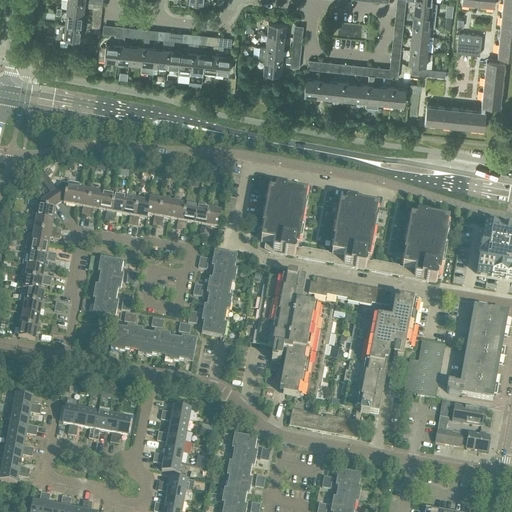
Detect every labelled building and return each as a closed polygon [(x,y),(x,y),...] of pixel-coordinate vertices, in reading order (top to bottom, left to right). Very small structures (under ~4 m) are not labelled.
[(89,7),(90,7),(93,7),(102,8),(102,4),(67,0),(66,12),(83,14),(83,7),(89,7)] [(511,0),(503,0),(501,24),(497,56),(511,57),(511,0)] [(414,14),(436,16),(437,4),(433,3),(415,1),(414,14)] [(406,5),(397,4),(396,19),(405,20),(406,5)] [(100,24),(91,23),(87,22),(87,21),(82,21),(83,14),(66,12),(65,24),(67,24),(99,28),(100,24)] [(436,16),(414,14),(413,26),(430,27),(430,28),(435,28),(436,16)] [(286,24),(269,23),(268,34),(285,36),(286,24)] [(90,32),(99,33),(99,28),(67,24),(65,24),(64,24),(63,37),(58,37),(57,43),(78,45),(78,39),(80,39),(81,31),(85,31),(85,32),(86,32),(86,31),(90,31),(90,32)] [(100,49),(99,49),(98,59),(117,61),(119,35),(120,26),(116,26),(115,35),(115,39),(114,39),(114,40),(114,44),(106,43),(105,47),(101,46),(100,49)] [(125,26),(120,26),(119,35),(117,61),(129,63),(131,45),(124,44),(124,40),(123,40),(125,26)] [(295,26),(294,34),(303,34),(303,27),(295,26)] [(412,38),(429,40),(430,28),(430,27),(413,26),(412,38)] [(149,38),(150,29),(145,29),(144,38),(143,47),(142,64),(141,72),(153,73),(154,65),(156,48),(148,47),(149,43),(148,43),(149,38)] [(404,30),(395,29),(393,44),(402,45),(404,30)] [(166,31),(165,34),(164,34),(163,49),(156,48),(154,65),(166,67),(168,49),(169,40),(170,31),(166,31)] [(174,41),(175,32),(170,31),(169,40),(168,49),(166,67),(179,68),(181,51),(173,50),(173,46),(173,45),(173,41),(174,41)] [(189,47),(188,52),(181,51),(179,68),(191,69),(195,34),(190,34),(189,43),(190,43),(189,47)] [(195,34),(191,69),(203,71),(205,53),(198,53),(199,48),(198,48),(198,44),(199,34),(195,34)] [(285,36),(268,34),(266,47),(283,49),(285,36)] [(457,53),(480,56),(482,36),(459,34),(457,53)] [(46,36),(45,44),(52,45),(53,37),(46,36)] [(217,55),(218,46),(219,36),(215,36),(214,46),(214,50),(213,50),(212,54),(205,53),(203,71),(216,72),(217,55)] [(429,40),(412,38),(411,50),(427,52),(429,40)] [(302,43),(293,42),(292,58),(300,59),(302,43)] [(129,63),(142,64),(143,47),(131,45),(129,63)] [(223,47),(218,46),(217,55),(216,72),(228,73),(230,56),(223,55),(223,47)] [(260,50),(259,59),(265,60),(282,62),(291,63),(292,58),(288,57),(289,57),(283,56),(283,49),(266,47),(260,46),(260,50)] [(408,66),(412,68),(425,69),(427,52),(411,50),(409,63),(408,63),(408,66)] [(401,53),(392,53),(390,68),(399,69),(401,53)] [(263,79),(280,80),(282,62),(265,60),(263,79)] [(316,69),(317,61),(307,60),(306,68),(316,69)] [(500,107),(504,62),(486,60),(481,105),(500,107)] [(342,63),(326,62),(325,70),(341,72),(342,63)] [(366,66),(350,64),(349,73),(365,74),(366,66)] [(390,68),(375,67),(374,75),(390,77),(390,68)] [(412,68),(411,74),(445,78),(446,71),(443,71),(425,69),(412,68)] [(306,78),(305,95),(317,96),(319,80),(306,78)] [(330,97),(331,81),(319,80),(317,96),(330,97)] [(342,99),(344,82),(331,81),(330,97),(342,99)] [(354,100),(356,83),(344,82),(342,99),(354,100)] [(366,101),(368,85),(356,83),(354,100),(366,101)] [(379,102),(381,86),(368,85),(366,101),(379,102)] [(391,104),(393,87),(381,86),(379,102),(391,104)] [(404,105),(405,89),(393,87),(391,104),(404,105)] [(485,111),(426,104),(424,123),(483,129),(485,111)] [(38,178),(33,182),(37,188),(43,184),(38,178)] [(67,183),(67,185),(60,184),(59,189),(50,195),(58,206),(62,202),(64,203),(63,205),(75,207),(79,190),(79,185),(67,183)] [(263,228),(261,243),(266,244),(265,249),(272,250),(272,251),(273,253),(279,254),(279,255),(293,258),(295,257),(297,257),(298,259),(334,266),(334,267),(349,270),(349,269),(364,271),(366,270),(368,270),(369,272),(405,279),(405,280),(420,283),(420,282),(435,285),(437,283),(437,280),(436,278),(435,278),(435,275),(439,276),(447,237),(446,237),(448,222),(427,218),(418,216),(416,217),(416,220),(410,219),(404,255),(405,255),(402,269),(399,268),(399,267),(372,262),(372,263),(369,263),(376,224),(375,224),(378,209),(356,205),(356,204),(347,203),(345,204),(345,207),(340,206),(333,241),(334,241),(332,256),(328,255),(328,254),(302,249),(301,250),(298,250),(305,211),(304,211),(307,196),(286,192),(286,191),(276,189),(275,191),(274,194),(269,193),(262,228),(263,228)] [(85,219),(90,192),(79,190),(75,207),(83,208),(81,218),(85,219)] [(99,211),(102,195),(90,192),(85,219),(90,219),(92,210),(99,211)] [(58,206),(50,195),(42,201),(40,208),(38,207),(36,220),(53,223),(55,210),(53,210),(53,208),(58,206)] [(102,195),(99,211),(106,213),(104,222),(109,223),(114,197),(102,195)] [(114,224),(115,214),(123,216),(126,199),(114,197),(109,223),(114,224)] [(175,198),(174,204),(171,221),(178,222),(176,231),(181,232),(186,206),(179,205),(180,199),(175,198)] [(133,227),(138,201),(126,199),(123,216),(130,217),(128,226),(133,227)] [(150,199),(149,203),(147,216),(154,218),(152,227),(157,228),(162,202),(150,199)] [(139,219),(147,220),(147,216),(149,203),(138,201),(133,227),(137,228),(139,219)] [(162,202),(157,228),(162,229),(163,219),(171,221),(174,204),(162,202)] [(236,204),(227,202),(223,224),(232,226),(236,204)] [(186,206),(181,232),(185,233),(187,224),(194,225),(197,208),(186,206)] [(197,208),(194,225),(201,226),(200,236),(204,236),(209,210),(197,208)] [(211,228),(218,229),(221,212),(209,210),(204,236),(209,237),(211,228)] [(53,223),(36,220),(34,231),(60,236),(61,231),(52,230),(53,223)] [(478,262),(476,275),(511,280),(511,234),(484,230),(484,231),(478,262)] [(60,236),(34,231),(31,243),(48,246),(50,239),(59,241),(60,236)] [(27,242),(25,254),(29,255),(56,260),(56,255),(47,253),(48,246),(31,243),(27,242)] [(214,253),(211,268),(214,269),(214,266),(234,270),(237,257),(220,254),(214,253)] [(56,260),(29,255),(27,267),(44,270),(45,263),(55,264),(56,260)] [(120,263),(100,259),(98,273),(101,273),(123,278),(123,275),(121,275),(123,264),(120,263)] [(235,284),(237,271),(234,270),(214,266),(214,269),(212,280),(232,284),(235,284)] [(44,270),(27,267),(25,278),(25,279),(51,283),(52,279),(43,277),(44,270)] [(118,290),(120,291),(123,278),(101,273),(98,287),(118,290)] [(261,299),(259,311),(261,311),(259,322),(257,333),(255,332),(253,344),(260,346),(271,348),(274,348),(271,362),(275,363),(275,365),(280,366),(282,354),(282,353),(283,349),(280,348),(281,344),(275,342),(274,347),(267,346),(268,340),(272,341),(273,337),(274,337),(274,336),(273,336),(275,326),(276,326),(276,325),(275,325),(277,314),(278,315),(278,314),(277,313),(278,309),(274,309),(275,302),(277,303),(277,302),(275,301),(276,298),(276,295),(280,296),(281,292),(282,292),(282,291),(281,291),(283,281),(295,283),(296,279),(296,277),(287,276),(286,280),(268,277),(266,288),(263,287),(261,298),(261,299)] [(19,277),(17,290),(27,291),(40,293),(41,286),(50,288),(51,283),(25,279),(25,278),(19,277)] [(276,295),(276,298),(275,301),(277,302),(277,303),(275,302),(274,309),(278,309),(277,313),(278,314),(278,315),(277,314),(275,325),(276,325),(276,326),(275,326),(273,336),(274,336),(274,337),(273,337),(272,341),(268,340),(267,346),(274,347),(275,342),(281,344),(280,348),(283,349),(282,353),(282,354),(286,355),(279,391),(283,392),(282,396),(296,399),(296,398),(298,398),(299,388),(298,388),(299,387),(300,387),(300,383),(304,384),(305,378),(304,377),(304,376),(306,377),(307,370),(303,370),(304,366),(302,366),(303,365),(304,365),(306,355),(305,354),(305,353),(306,353),(308,343),(307,343),(307,342),(308,342),(309,338),(313,339),(314,333),(312,333),(312,332),(314,332),(315,326),(311,325),(312,321),(311,321),(311,320),(312,320),(314,310),(313,310),(313,308),(301,306),(305,281),(296,279),(295,283),(283,281),(281,291),(282,291),(282,292),(281,292),(280,296),(276,295)] [(326,298),(326,296),(337,298),(340,284),(317,279),(316,284),(315,288),(314,292),(313,296),(326,298)] [(230,297),(232,284),(212,280),(209,280),(206,295),(209,296),(209,293),(230,297)] [(348,300),(347,302),(359,304),(362,288),(340,284),(337,298),(339,298),(348,300)] [(119,303),(116,302),(117,298),(118,290),(98,287),(95,286),(93,298),(93,300),(95,301),(118,305),(119,303)] [(384,298),(385,292),(362,288),(359,304),(371,306),(371,304),(382,306),(384,298)] [(25,303),(44,307),(45,302),(42,301),(44,294),(40,293),(27,291),(25,303)] [(208,298),(207,307),(227,311),(230,311),(232,298),(230,297),(209,293),(209,296),(208,298)] [(389,307),(390,299),(384,298),(382,306),(389,307)] [(95,301),(93,314),(116,318),(118,305),(95,301)] [(396,342),(397,342),(403,343),(402,348),(405,349),(407,338),(406,338),(406,337),(407,337),(409,327),(408,327),(408,326),(409,326),(411,316),(410,316),(410,315),(411,315),(413,305),(412,305),(412,304),(399,301),(398,306),(394,305),(391,323),(378,321),(377,322),(376,321),(374,331),(375,332),(375,333),(374,332),(374,336),(370,336),(368,342),(370,342),(370,343),(368,343),(367,349),(371,350),(370,354),(371,354),(371,355),(370,355),(368,365),(369,365),(369,366),(368,366),(366,376),(367,376),(367,377),(366,377),(365,381),(361,380),(360,387),(362,387),(361,388),(360,388),(359,394),(363,395),(362,399),(363,399),(363,400),(362,400),(360,410),(368,411),(370,412),(369,415),(378,417),(390,350),(394,351),(395,349),(396,342)] [(44,307),(25,303),(22,315),(39,318),(41,310),(43,311),(44,307)] [(396,342),(395,349),(394,351),(392,364),(397,365),(397,363),(402,363),(404,349),(406,350),(409,350),(418,305),(412,304),(412,305),(413,305),(411,315),(410,315),(410,316),(411,316),(409,326),(408,326),(408,327),(409,327),(407,337),(406,337),(406,338),(407,338),(405,349),(402,348),(403,343),(397,342),(396,342)] [(225,325),(227,311),(207,307),(204,307),(202,321),(225,325)] [(458,393),(459,393),(462,394),(464,396),(466,397),(467,397),(492,402),(493,397),(496,397),(499,378),(497,378),(498,368),(501,368),(505,349),(502,349),(504,339),(507,340),(510,321),(507,320),(508,315),(486,311),(486,308),(478,307),(478,309),(473,309),(459,386),(447,384),(446,391),(446,392),(446,393),(446,394),(447,394),(447,395),(448,395),(448,396),(449,396),(457,398),(458,398),(458,393)] [(305,354),(306,355),(304,365),(303,365),(302,366),(304,366),(303,370),(307,370),(306,377),(304,376),(304,377),(305,378),(304,384),(300,383),(300,387),(299,387),(298,388),(299,388),(298,398),(296,398),(296,399),(315,403),(317,391),(320,392),(324,368),(322,368),(326,347),(328,347),(332,324),(330,323),(332,312),(313,308),(313,310),(314,310),(312,320),(311,320),(311,321),(312,321),(311,325),(315,326),(314,332),(312,332),(312,333),(314,333),(313,339),(309,338),(308,342),(307,342),(307,343),(308,343),(306,353),(305,353),(305,354)] [(39,318),(22,315),(20,326),(40,330),(41,325),(38,325),(39,318)] [(346,315),(345,322),(354,323),(355,317),(346,315)] [(359,317),(357,328),(354,328),(350,351),(352,352),(348,373),(346,372),(341,396),(344,396),(342,408),(357,410),(355,420),(361,421),(362,416),(369,417),(369,415),(370,412),(368,411),(360,410),(362,400),(363,400),(363,399),(362,399),(363,395),(359,394),(360,388),(361,388),(362,387),(360,387),(361,380),(365,381),(366,377),(367,377),(367,376),(366,376),(368,366),(369,366),(369,365),(368,365),(370,355),(371,355),(371,354),(370,354),(371,350),(367,349),(368,343),(370,343),(370,342),(368,342),(370,336),(374,336),(374,332),(375,333),(375,332),(374,331),(376,321),(377,322),(378,321),(359,317)] [(225,339),(227,325),(225,325),(202,321),(201,323),(203,324),(202,335),(225,339)] [(28,340),(35,342),(36,334),(39,335),(40,330),(20,326),(18,339),(20,339),(28,340)] [(111,351),(120,353),(124,354),(124,352),(125,351),(128,331),(127,330),(120,329),(115,328),(111,351)] [(142,330),(127,328),(127,330),(128,331),(125,351),(138,353),(142,333),(142,330)] [(137,356),(151,358),(151,356),(155,336),(153,335),(142,333),(138,353),(137,356)] [(154,333),(153,335),(155,336),(151,356),(165,358),(169,338),(169,336),(154,333)] [(180,341),(169,338),(165,358),(165,361),(178,363),(179,361),(182,341),(180,341)] [(181,338),(180,341),(182,341),(179,361),(193,364),(197,341),(181,338)] [(409,361),(403,394),(420,397),(425,398),(435,400),(445,347),(421,343),(418,363),(409,361)] [(32,399),(15,396),(13,407),(40,412),(41,408),(32,406),(32,399)] [(11,417),(29,421),(30,414),(39,416),(40,412),(13,407),(11,417)] [(161,417),(188,422),(190,412),(173,408),(172,415),(162,413),(161,417)] [(453,418),(463,420),(462,425),(482,429),(484,412),(460,408),(455,408),(453,418)] [(66,409),(63,425),(70,427),(68,436),(72,437),(77,411),(66,409)] [(84,429),(87,412),(77,411),(72,437),(76,438),(78,428),(84,429)] [(292,411),(289,427),(312,431),(314,418),(304,416),(304,413),(292,411)] [(87,412),(84,429),(91,430),(89,440),(93,441),(98,414),(87,412)] [(106,433),(109,416),(98,414),(93,441),(97,442),(99,432),(106,433)] [(109,416),(106,433),(112,434),(111,444),(114,445),(119,418),(109,416)] [(29,421),(11,417),(9,428),(36,433),(37,429),(27,427),(29,421)] [(169,429),(186,433),(188,422),(161,417),(161,421),(170,423),(169,429)] [(314,418),(312,431),(334,436),(337,419),(326,417),(325,419),(314,418)] [(119,446),(120,440),(120,436),(127,437),(130,420),(119,418),(114,445),(119,446)] [(440,418),(435,444),(461,449),(461,448),(466,449),(466,451),(486,455),(489,439),(485,438),(486,434),(480,433),(479,437),(468,435),(468,438),(463,437),(463,436),(445,433),(448,420),(440,418)] [(354,425),(347,424),(347,421),(337,419),(334,436),(357,440),(360,426),(354,425)] [(26,435),(35,437),(36,433),(9,428),(7,438),(25,442),(26,435)] [(157,438),(184,443),(186,433),(169,429),(168,436),(158,434),(157,438)] [(254,453),(256,441),(233,437),(231,451),(233,451),(256,455),(257,453),(254,453)] [(33,450),(24,448),(25,442),(7,438),(5,449),(32,454),(33,450)] [(165,451),(182,454),(184,443),(157,438),(157,442),(166,444),(165,451)] [(32,454),(5,449),(3,460),(21,463),(22,457),(32,458),(32,454)] [(164,458),(154,456),(153,460),(180,465),(182,454),(165,451),(164,458)] [(233,451),(231,465),(251,469),(254,469),(256,455),(233,451)] [(21,463),(3,460),(1,470),(28,475),(29,471),(20,469),(21,463)] [(152,464),(162,466),(161,473),(178,476),(180,465),(153,460),(152,464)] [(252,480),(249,480),(251,469),(231,465),(228,465),(226,478),(228,478),(251,482),(252,480)] [(0,477),(0,481),(17,484),(18,478),(27,480),(28,475),(1,470),(0,477)] [(360,476),(338,472),(335,486),(358,490),(360,476)] [(187,482),(170,478),(169,485),(159,483),(158,488),(185,493),(187,482)] [(246,496),(249,496),(251,482),(228,478),(226,492),(246,496)] [(353,511),(355,504),(358,504),(360,491),(358,490),(335,486),(335,489),(337,489),(335,500),(333,500),(330,511),(353,511)] [(166,500),(183,503),(185,493),(158,488),(157,492),(167,494),(166,500)] [(223,491),(221,505),(223,506),(246,510),(246,507),(244,507),(246,496),(226,492),(223,491)] [(40,504),(32,503),(30,511),(42,511),(46,496),(42,495),(40,504)] [(46,496),(42,511),(53,511),(54,507),(48,506),(50,496),(46,496)] [(64,511),(67,500),(63,499),(61,508),(54,507),(53,511),(64,511)] [(75,511),(69,510),(71,500),(67,500),(64,511),(75,511)] [(181,511),(183,503),(166,500),(165,506),(155,505),(154,509),(170,511),(181,511)] [(81,511),(75,511),(86,511),(88,504),(84,503),(81,511)]
